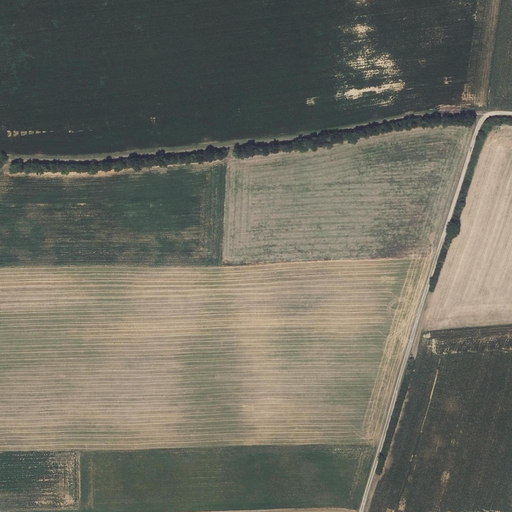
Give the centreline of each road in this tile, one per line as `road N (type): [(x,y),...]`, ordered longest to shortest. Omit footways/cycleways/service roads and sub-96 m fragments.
road 1 (track): [(492,112),(422,114),(163,153),(16,157)]
road 2 (track): [(492,112),(478,126),(360,511)]
